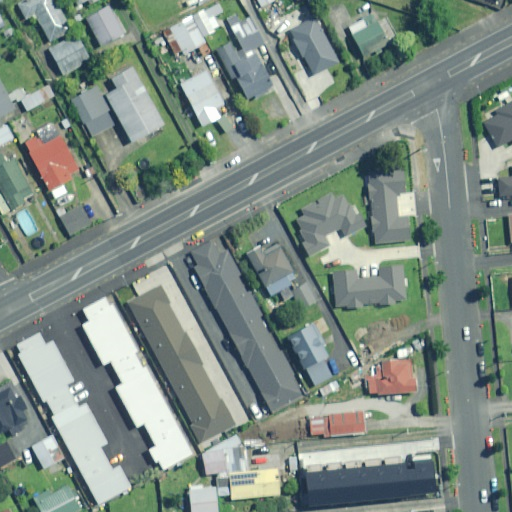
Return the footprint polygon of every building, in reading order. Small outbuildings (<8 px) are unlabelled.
[(71,31),(55,0),(20,0),(17,2),(26,19),(35,14),(49,42),(71,31)] [(275,0),(274,0),(257,0),(272,25),(281,20),(271,2),(275,0)] [(192,17),(202,38),(214,32),(208,19),(222,12),(218,4),(192,17)] [(123,35),(108,7),(87,18),(102,46),(123,35)] [(241,23),(236,15),(227,20),(246,54),(265,43),(250,18),(241,23)] [(202,38),(192,17),(170,28),(184,54),(199,47),(203,56),(210,52),(202,38)] [(366,28),(363,21),(349,28),(364,56),(389,43),(378,21),(366,28)] [(329,63),(311,28),(282,43),(302,81),(318,72),(317,69),(329,63)] [(91,61),(78,36),(51,50),(64,75),(91,61)] [(216,52),(231,81),(236,79),(248,102),(272,89),(254,55),(241,63),(231,44),(216,52)] [(164,125),(132,67),(111,79),(117,89),(106,95),(132,143),(164,125)] [(223,104),(206,71),(181,84),(202,127),(220,118),(215,108),(223,104)] [(0,117),(15,109),(0,81),(0,117)] [(54,96),(49,86),(22,101),(28,111),(54,96)] [(115,125),(97,86),(71,99),(90,138),(115,125)] [(498,149),(511,142),(511,103),(495,111),(498,117),(485,123),(498,149)] [(0,146),(14,138),(7,125),(0,129),(0,146)] [(79,170),(62,136),(41,147),(37,139),(26,145),(50,191),(72,180),(69,175),(79,170)] [(413,152),(376,153),(377,222),(415,222),(413,152)] [(5,163),(0,153),(0,188),(2,194),(0,194),(0,210),(2,215),(35,199),(14,158),(5,163)] [(362,201),(346,170),(298,195),(314,226),(362,201)] [(511,177),(500,179),(501,197),(511,195),(511,177)] [(91,224),(81,206),(60,217),(70,235),(91,224)] [(198,267),(195,269),(270,412),(305,394),(223,237),(191,254),(198,267)] [(409,244),(338,251),(340,290),(412,286),(409,244)] [(299,282),(279,248),(264,257),(260,249),(247,256),(272,298),(299,282)] [(317,302),(308,283),(292,291),(300,309),(317,302)] [(184,329),(183,330),(169,304),(171,303),(162,286),(131,302),(202,443),(236,426),(222,400),(219,402),(201,366),(203,365),(184,329)] [(137,351),(108,296),(83,310),(89,322),(82,325),(104,365),(111,362),(123,384),(116,388),(137,427),(144,424),(156,446),(149,450),(161,472),(193,455),(146,367),(143,368),(135,353),(137,351)] [(331,356),(314,323),(288,337),(314,387),(332,378),(323,360),(331,356)] [(45,346),(39,334),(14,347),(44,402),(46,401),(55,416),(52,417),(99,505),(131,487),(120,466),(112,470),(100,448),(108,443),(86,404),(80,407),(67,385),(74,381),(53,342),(45,346)] [(368,376),(369,393),(379,392),(379,395),(415,393),(413,360),(382,363),(383,375),(368,376)] [(40,416),(23,382),(0,394),(0,434),(9,430),(13,436),(24,431),(21,426),(40,416)] [(365,433),(363,411),(322,415),(323,420),(311,421),(312,435),(322,434),(322,437),(365,433)] [(64,459),(52,436),(32,447),(44,469),(64,459)] [(7,442),(0,445),(0,466),(1,468),(17,460),(7,442)] [(216,487),(217,497),(231,495),(232,500),(281,495),(278,469),(226,475),(223,450),(204,452),(206,475),(215,474),(217,487),(216,487)] [(391,461),(391,458),(373,459),(373,464),(357,465),(358,481),(346,482),(346,479),(315,482),(316,503),(414,494),(412,479),(408,479),(406,459),(391,461)] [(79,511),(82,511),(69,485),(36,501),(41,511),(79,511)] [(218,511),(217,497),(216,487),(190,490),(191,511),(218,511)] [(8,511),(0,497),(0,511),(8,511)]
